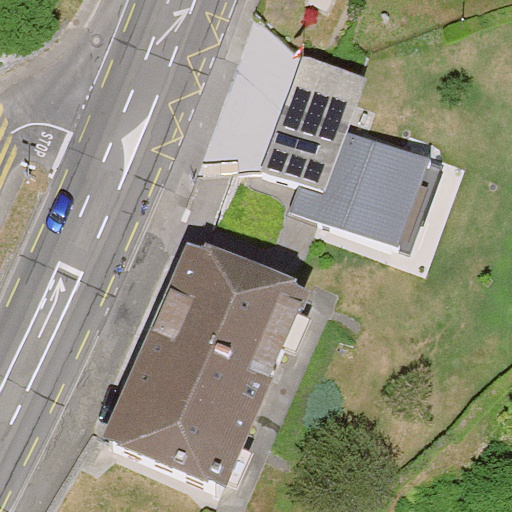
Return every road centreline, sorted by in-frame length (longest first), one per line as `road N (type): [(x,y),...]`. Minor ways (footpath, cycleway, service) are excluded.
road 1 (primary): [(138,108),(0,418)]
road 2 (residential): [(0,140),(50,105),(86,98),(138,108)]
